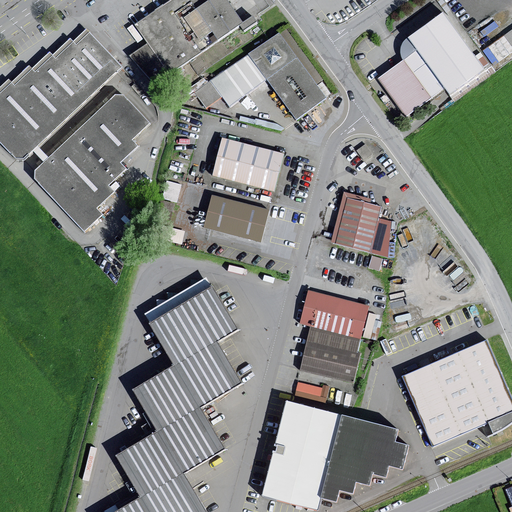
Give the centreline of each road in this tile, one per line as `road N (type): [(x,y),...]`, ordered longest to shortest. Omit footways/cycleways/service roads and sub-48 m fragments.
road 1 (unclassified): [(239,511),(330,152),(371,110)]
road 2 (unclassified): [(511,327),(490,275),(371,110)]
